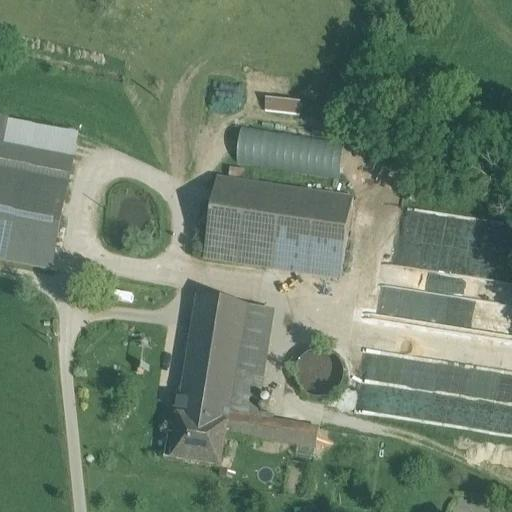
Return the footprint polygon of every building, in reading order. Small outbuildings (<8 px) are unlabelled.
[(230,160),(334,174),(337,152),(305,148),(307,137),(234,127),(230,160)] [(0,262),(52,272),(72,165),(0,151),(0,262)] [(354,200),(218,179),(205,259),(342,279),(354,200)] [(273,423),(230,416),(248,308),(198,300),(179,418),(229,425),(227,436),(317,451),(320,431),(273,423)] [(248,308),(230,416),(273,423),(274,418),(259,415),(275,312),(248,308)] [(343,386),(345,377),(343,368),(337,360),(330,355),(320,353),(311,355),(304,361),(299,368),(297,377),(299,387),(304,394),(312,399),(321,401),(330,399),(338,394),(343,386)] [(229,425),(179,418),(176,436),(169,435),(165,461),(221,470),(227,436),(229,425)]
